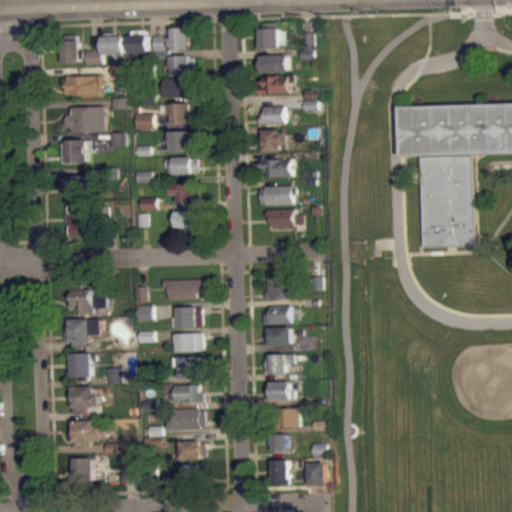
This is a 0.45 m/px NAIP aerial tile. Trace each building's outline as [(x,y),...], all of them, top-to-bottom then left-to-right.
[(278,21),(279,27),(281,27),(281,29),(287,29),(287,43),(283,44),(283,47),(262,47),(262,28),(265,28),(265,22),(278,21)] [(173,26),(174,36),(171,36),(171,45),(174,44),(174,49),(192,48),(191,26),(173,26)] [(131,34),(133,34),(133,29),(147,29),(148,33),(150,33),(150,50),(145,50),(145,53),(137,53),(137,51),(132,51),(131,34)] [(105,31),(105,35),(104,35),(105,49),(105,53),(115,52),(115,55),(123,55),(122,52),(127,52),(127,35),(118,35),(117,30),(105,31)] [(305,32),(305,46),(316,46),(315,31),(305,32)] [(156,34),(156,49),(168,49),(167,34),(156,34)] [(82,39),(82,48),(84,48),(85,57),(83,57),(83,61),(66,61),(65,40),(82,39)] [(302,48),(302,58),(315,58),(315,48),(302,48)] [(88,49),(88,63),(105,63),(105,49),(88,49)] [(170,49),(171,58),(157,59),(157,51),(170,49)] [(193,53),(193,57),(197,56),(197,71),(194,71),(194,74),(174,75),(174,66),(172,66),(171,56),(174,56),(173,54),(193,53)] [(289,54),(289,56),(290,56),(291,70),(284,70),(284,72),(264,73),(264,71),(259,71),(258,56),(263,56),(263,55),(289,54)] [(88,72),(105,71),(104,56),(88,57),(88,72)] [(114,64),(114,77),(128,77),(128,64),(114,64)] [(115,72),(115,85),(129,84),(129,72),(115,72)] [(70,75),(71,94),(100,93),(100,84),(102,83),(102,74),(70,75)] [(292,75),(292,91),(261,92),(261,86),(266,86),(266,76),(292,75)] [(166,95),(199,94),(199,82),(193,82),(193,77),(166,77),(166,95)] [(306,89),(306,98),(320,97),(319,88),(306,89)] [(143,93),(144,102),(159,102),(159,93),(143,93)] [(115,96),(115,107),(131,107),(131,96),(115,96)] [(305,99),(305,109),(320,109),(320,99),(305,99)] [(168,103),(168,112),(174,112),(174,123),(193,122),(193,120),(199,120),(199,104),(193,104),(193,101),(174,101),(174,102),(168,103)] [(511,101),(405,105),(406,155),(425,154),(425,177),(427,246),(453,245),(478,244),(475,152),(511,151),(511,101)] [(74,106),(75,112),(73,113),(71,114),(69,115),(68,116),(68,118),(68,121),(68,123),(69,124),(70,125),(72,126),(73,126),(74,131),(108,130),(107,116),(111,116),(110,110),(107,110),(107,105),(74,106)] [(266,105),(266,114),(262,114),(262,123),(288,122),(287,105),(266,105)] [(138,112),(138,128),(157,127),(156,112),(138,112)] [(261,148),(266,148),(267,151),(283,150),(283,144),(289,143),(289,132),(282,132),(282,128),(265,128),(266,135),(261,136),(261,148)] [(172,129),(172,132),(170,132),(170,140),(172,140),(172,150),(195,150),(195,147),(201,147),(200,131),(195,131),(195,129),(172,129)] [(112,132),(112,145),(128,145),(127,131),(112,132)] [(64,141),(64,161),(90,161),(90,150),(95,150),(95,148),(99,148),(99,140),(96,140),(96,139),(71,139),(71,141),(64,141)] [(127,139),(112,139),(112,153),(127,152),(127,139)] [(138,144),(138,154),(152,154),(152,144),(138,144)] [(169,157),(170,171),(177,171),(177,173),(195,172),(195,170),(199,170),(199,157),(195,157),(195,156),(176,156),(176,157),(169,157)] [(294,158),(294,175),(265,176),(264,159),(294,158)] [(138,170),(138,181),(154,181),(154,170),(138,170)] [(63,176),(63,194),(69,194),(69,195),(90,195),(89,174),(68,174),(69,176),(63,176)] [(138,189),(154,188),(154,177),(138,178),(138,189)] [(173,183),(173,193),(179,193),(180,201),(196,200),(196,198),(200,198),(200,189),(197,189),(197,182),(173,183)] [(262,187),(263,202),(268,202),(268,204),(295,203),(295,184),(267,185),(267,187),(262,187)] [(196,190),(173,190),(173,201),(180,201),(180,209),(197,209),(196,190)] [(143,196),(143,209),(159,209),(159,196),(143,196)] [(72,202),(72,221),(92,220),(92,201),(72,202)] [(143,216),(159,216),(159,204),(142,204),(143,216)] [(297,208),(298,226),(273,226),(273,223),(270,223),(269,208),(297,208)] [(178,209),(178,217),(175,217),(175,224),(178,224),(178,226),(196,226),(196,223),(199,223),(199,209),(178,209)] [(139,212),(140,225),(150,225),(149,211),(139,212)] [(202,233),(201,217),(176,218),(177,234),(202,233)] [(271,276),(271,291),(267,291),(268,298),(301,297),(301,275),(271,276)] [(204,278),(205,292),(200,292),(200,298),(173,299),(172,288),(166,288),(166,279),(204,278)] [(77,313),(96,312),(96,307),(109,306),(109,292),(96,292),(96,288),(85,288),(85,283),(74,283),(74,300),(73,300),(73,308),(77,308),(77,313)] [(138,285),(139,300),(151,300),(150,285),(138,285)] [(139,304),(140,319),(156,319),(156,303),(139,304)] [(293,304),(294,321),(267,322),(267,311),(273,311),(273,305),(293,304)] [(181,326),(180,306),(200,306),(200,307),(204,307),(204,324),(201,324),(201,326),(181,326)] [(156,327),(156,311),(140,312),(141,327),(156,327)] [(67,327),(73,327),(73,317),(94,317),(94,318),(105,318),(105,332),(94,333),(94,339),(88,339),(88,345),(75,345),(75,340),(74,340),(74,339),(68,339),(67,327)] [(267,328),(267,342),(273,342),(273,343),(294,343),(294,326),(272,326),(272,328),(267,328)] [(141,330),(142,340),(156,340),(156,329),(141,330)] [(175,334),(180,333),(180,332),(205,331),(206,350),(181,351),(181,340),(176,341),(175,334)] [(157,348),(157,337),(142,338),(143,349),(157,348)] [(74,352),(75,376),(83,376),(83,380),(93,380),(93,374),(96,374),(95,352),(74,352)] [(273,353),(273,356),(268,356),(268,369),(273,369),(273,371),(289,371),(289,363),(297,363),(297,353),(273,353)] [(176,356),(176,366),(183,366),(183,376),(202,376),(202,372),(206,372),(206,358),(202,358),(202,355),(176,356)] [(297,361),(268,362),(268,380),(290,379),(290,372),(298,372),(297,361)] [(110,366),(110,382),(126,381),(125,366),(110,366)] [(143,370),(144,381),(157,381),(157,370),(143,370)] [(124,374),(111,374),(111,390),(125,389),(124,374)] [(268,383),(274,383),(274,381),(294,381),(294,387),(297,387),(297,398),(274,399),(274,396),(269,397),(268,383)] [(177,384),(177,400),(185,400),(185,401),(209,401),(209,391),(202,391),(202,383),(177,384)] [(75,385),(75,400),(76,401),(76,413),(90,412),(90,407),(99,406),(99,404),(103,404),(103,393),(99,393),(99,390),(98,390),(97,385),(75,385)] [(144,399),(144,409),(160,408),(159,399),(144,399)] [(171,429),(205,428),(205,426),(210,425),(209,409),(203,409),(203,408),(171,409),(171,429)] [(302,408),(303,425),(281,426),(281,408),(302,408)] [(77,447),(91,446),(91,441),(101,440),(101,438),(112,437),(111,426),(100,427),(99,418),(77,419),(78,435),(76,435),(77,447)] [(316,420),(316,429),(330,429),(330,420),(316,420)] [(165,425),(165,435),(152,436),(152,425),(165,425)] [(270,433),(290,433),(291,449),(276,450),(275,444),(271,444),(270,433)] [(147,437),(147,447),(165,446),(165,437),(147,437)] [(183,440),(184,458),(205,457),(205,456),(209,456),(208,442),(204,442),(204,440),(183,440)] [(293,440),(274,440),(273,458),(292,458),(293,440)] [(108,442),(108,452),(121,452),(121,442),(108,442)] [(315,442),(316,455),(331,455),(330,442),(315,442)] [(316,464),(331,463),(330,450),(315,450),(316,464)] [(77,456),(77,480),(96,480),(96,478),(103,478),(103,471),(97,471),(97,456),(77,456)] [(276,458),(277,480),(293,480),(292,465),(292,464),(292,458),(276,458)] [(313,461),(313,468),(308,468),(308,482),(313,482),(313,483),(329,483),(328,461),(313,461)] [(148,463),(148,481),(162,480),(161,463),(148,463)] [(200,463),(201,482),(181,483),(181,468),(182,468),(182,464),(200,463)] [(123,465),(124,482),(139,481),(138,465),(123,465)] [(139,489),(138,473),(123,473),(123,489),(139,489)]
